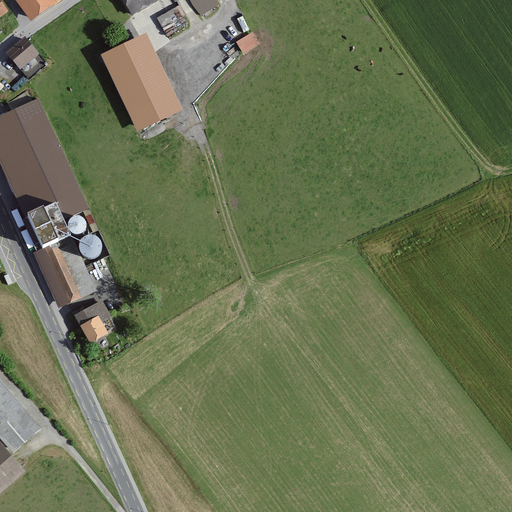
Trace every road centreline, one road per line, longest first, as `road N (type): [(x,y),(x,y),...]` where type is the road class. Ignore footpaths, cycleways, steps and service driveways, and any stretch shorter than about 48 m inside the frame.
road 1 (secondary): [(0,210),(136,511)]
road 2 (track): [(501,168),(485,158),(374,0)]
